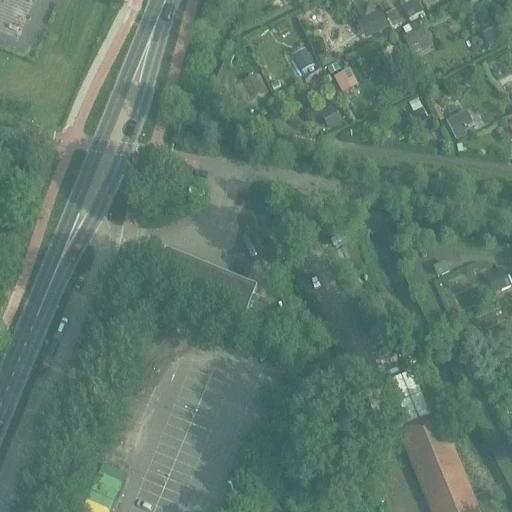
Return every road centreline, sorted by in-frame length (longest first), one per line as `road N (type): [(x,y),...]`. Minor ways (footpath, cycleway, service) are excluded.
road 1 (secondary): [(161,0),(49,263),(36,316)]
road 2 (unclassified): [(0,504),(108,239)]
road 3 (unclassified): [(230,169),(511,216)]
road 4 (secondary): [(88,228),(139,115),(169,0)]
road 5 (unclassified): [(230,169),(211,232),(108,239)]
